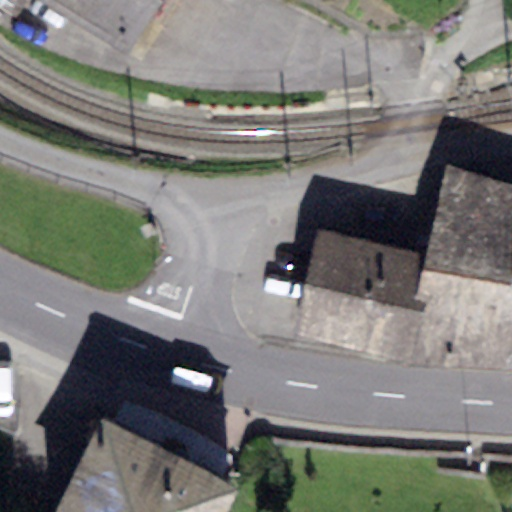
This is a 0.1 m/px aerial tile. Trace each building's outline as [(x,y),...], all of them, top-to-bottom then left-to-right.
[(166,0),(38,0),(129,56),(166,0)] [(511,184),(452,167),(431,256),(420,303),(430,305),(413,365),(511,371),(511,184)] [(324,233),(299,340),(413,365),(430,305),(420,303),(431,256),(324,233)] [(119,426),(225,485),(239,458),(205,435),(166,415),(128,402),(119,426)] [(119,426),(109,421),(63,511),(234,511),(243,496),(225,485),(119,426)]
